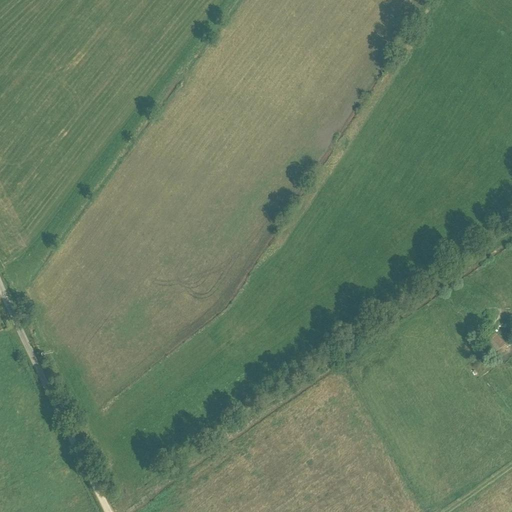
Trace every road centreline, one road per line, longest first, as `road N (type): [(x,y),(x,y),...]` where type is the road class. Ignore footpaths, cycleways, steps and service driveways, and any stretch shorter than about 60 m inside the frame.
road 1 (track): [(511,231),(118,511)]
road 2 (unclassified): [(72,443),(0,288)]
